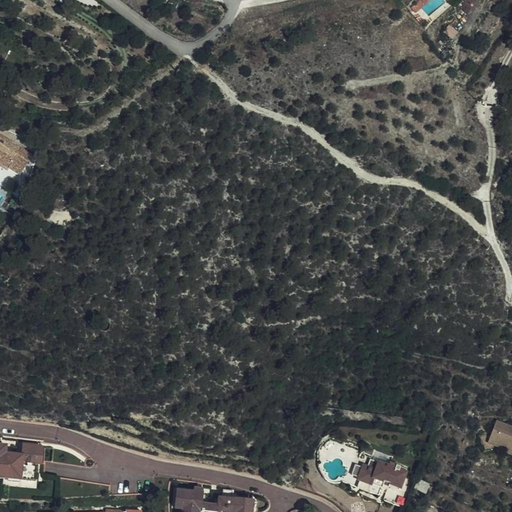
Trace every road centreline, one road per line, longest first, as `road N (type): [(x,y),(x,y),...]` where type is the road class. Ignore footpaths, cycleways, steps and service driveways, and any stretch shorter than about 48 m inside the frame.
road 1 (track): [(187,49),(238,101),(322,140),(359,172),(433,193),(467,217),(492,238),(511,295)]
road 2 (track): [(0,84),(48,104),(106,99),(125,54),(108,30),(66,0)]
